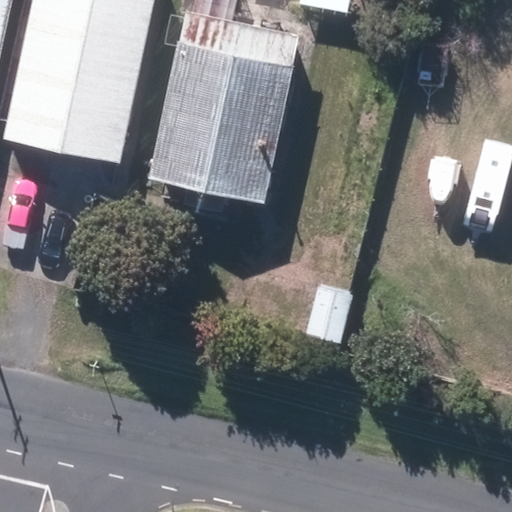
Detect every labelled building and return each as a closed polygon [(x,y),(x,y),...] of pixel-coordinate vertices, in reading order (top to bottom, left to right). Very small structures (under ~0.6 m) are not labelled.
[(49,0),(0,227),(0,271),(82,289),(103,196),(111,199),(119,163),(132,167),(167,0),(49,0)] [(0,0),(0,122),(1,123),(26,0),(0,0)] [(200,206),(237,214),(241,194),(279,202),(314,38),(243,24),(247,0),(207,0),(169,179),(205,187),(200,206)] [(313,0),(312,7),(359,15),(361,0),(313,0)] [(317,337),(349,345),(362,298),(330,290),(317,337)]
